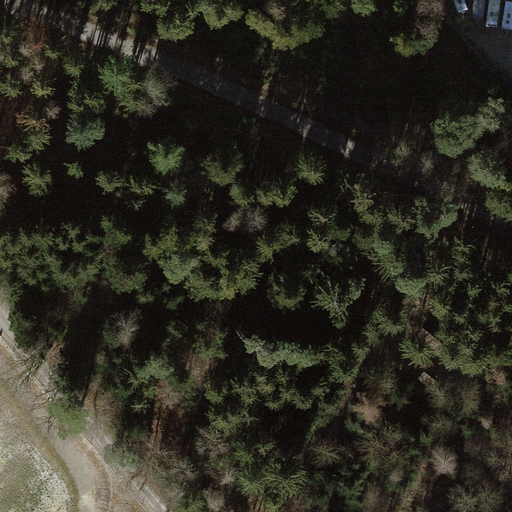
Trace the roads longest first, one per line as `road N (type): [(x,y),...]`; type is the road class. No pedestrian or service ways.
road 1 (unclassified): [(511,220),(150,57),(0,10)]
road 2 (track): [(0,327),(151,511)]
